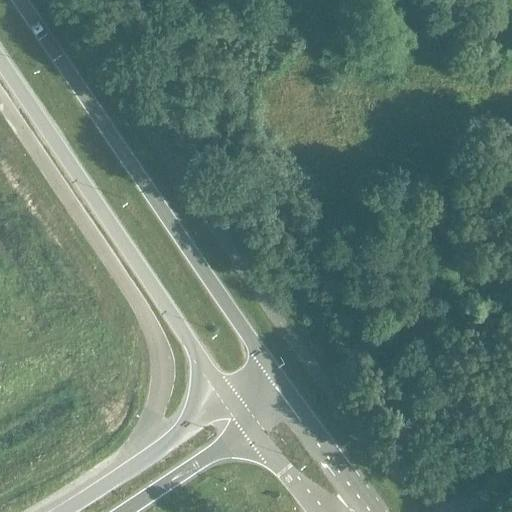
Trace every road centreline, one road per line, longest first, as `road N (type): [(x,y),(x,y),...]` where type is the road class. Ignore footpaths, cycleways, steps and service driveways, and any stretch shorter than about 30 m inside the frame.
road 1 (secondary): [(278,379),(17,0)]
road 2 (secondary): [(0,63),(228,398)]
road 3 (motorway): [(228,398),(60,511)]
road 4 (secondary): [(374,511),(278,379)]
road 5 (motorway): [(123,511),(248,429)]
